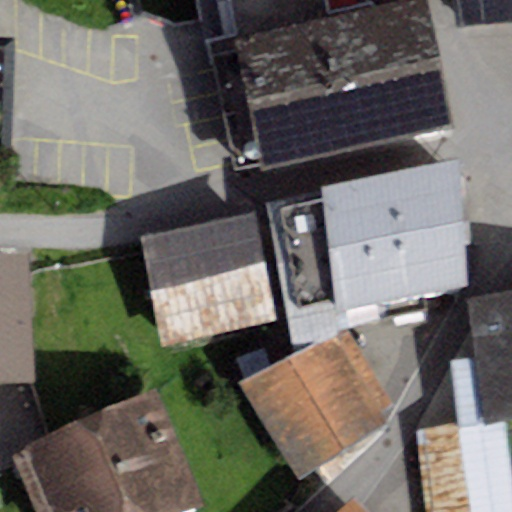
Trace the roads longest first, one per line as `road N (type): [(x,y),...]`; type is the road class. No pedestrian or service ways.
road 1 (residential): [(511,163),(464,148),(117,229),(0,239)]
road 2 (residential): [(328,511),(405,438),(461,332),(463,295),(482,291),(511,257)]
road 3 (residential): [(511,119),(451,49),(437,0)]
